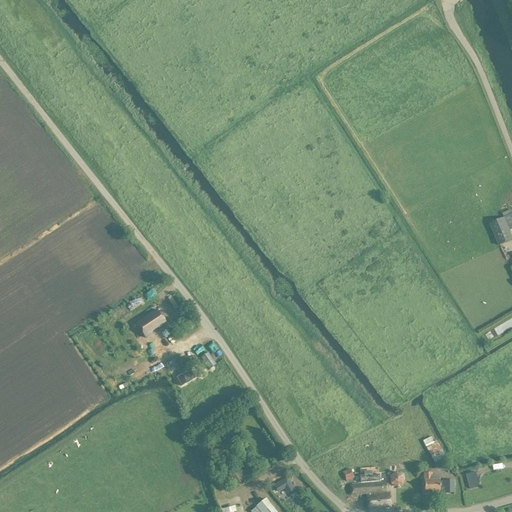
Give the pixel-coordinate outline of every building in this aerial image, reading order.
[(508,231),(511,229),(511,213),(502,218),(508,229),(508,231)] [(502,218),(490,223),(495,235),(508,229),(502,218)] [(166,324),(157,310),(136,323),(145,337),(152,333),(151,331),(158,326),(159,328),(166,324)] [(199,355),(209,368),(217,361),(207,349),(199,355)] [(176,377),(181,385),(195,377),(183,357),(176,361),(183,373),(176,377)] [(176,392),(189,411),(199,405),(197,402),(212,392),(208,384),(210,383),(205,375),(198,380),(197,378),(191,382),(192,383),(186,387),(185,386),(176,392)] [(423,440),(435,463),(446,457),(437,439),(434,441),(431,436),(423,440)] [(269,469),(273,478),(284,473),(280,463),(269,469)] [(254,474),(249,465),(241,470),(245,478),(254,474)] [(245,480),(238,469),(229,474),(236,485),(245,480)] [(354,478),(351,469),(342,472),(346,481),(354,478)] [(478,486),(475,471),(464,474),(468,488),(478,486)] [(424,493),(440,493),(440,475),(433,476),(433,474),(424,474),(424,480),(424,493)] [(295,490),(288,477),(274,485),(278,492),(285,489),(288,494),(295,490)] [(444,480),(444,493),(454,494),(454,480),(444,480)] [(388,494),(387,483),(350,486),(351,495),(366,494),(368,508),(391,506),(389,494),(388,494)] [(277,511),(266,498),(250,511),(277,511)]
